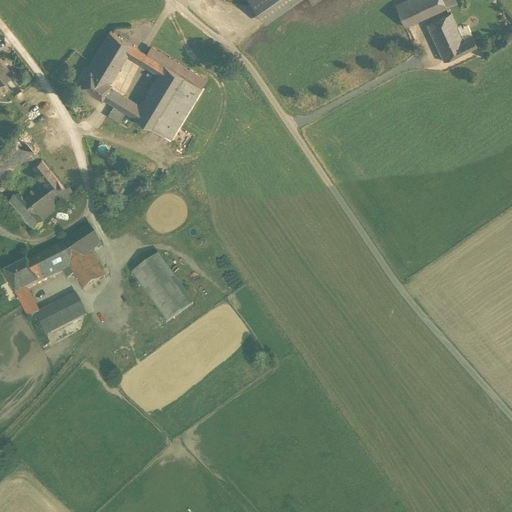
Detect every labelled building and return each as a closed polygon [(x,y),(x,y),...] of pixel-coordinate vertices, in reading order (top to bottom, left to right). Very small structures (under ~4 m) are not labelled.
[(250,0),(265,20),(293,0),(250,0)] [(409,0),(396,6),(405,26),(456,4),(454,0),(409,0)] [(437,45),(461,33),(451,13),(427,25),(437,45)] [(127,56),(133,46),(109,32),(87,69),(90,71),(110,83),(127,56)] [(461,33),(437,45),(445,61),(478,45),(473,36),(465,40),(461,33)] [(127,56),(159,75),(165,65),(147,54),(133,46),(127,56)] [(165,65),(202,87),(207,79),(151,46),(147,54),(165,65)] [(0,58),(0,83),(11,75),(12,74),(0,58)] [(202,87),(165,65),(159,75),(139,107),(133,116),(172,139),(202,87)] [(110,83),(90,71),(81,85),(102,97),(108,87),(110,83)] [(0,97),(17,83),(11,75),(0,83),(0,97)] [(113,90),(108,87),(102,97),(107,101),(113,90)] [(139,107),(113,90),(107,101),(114,105),(125,112),(133,116),(139,107)] [(119,122),(125,112),(114,105),(108,116),(119,122)] [(18,131),(0,145),(0,179),(34,151),(18,131)] [(18,202),(41,225),(73,200),(42,161),(32,168),(46,186),(28,201),(23,198),(18,202)] [(0,196),(9,207),(16,202),(5,190),(0,194),(0,196)] [(16,202),(9,207),(33,234),(42,227),(41,225),(18,202),(17,201),(16,202)] [(89,228),(60,246),(70,264),(82,257),(83,258),(89,254),(101,246),(89,228)] [(60,246),(25,263),(37,285),(63,272),(72,268),(70,264),(60,246)] [(83,258),(99,281),(105,277),(89,254),(83,258)] [(192,305),(157,256),(131,275),(167,323),(192,305)] [(99,281),(83,258),(82,257),(70,264),(72,268),(63,272),(67,280),(74,275),(84,290),(99,281)] [(25,263),(2,274),(14,296),(15,296),(25,291),(37,285),(25,263)] [(38,313),(25,291),(15,296),(27,319),(38,313)] [(76,294),(38,313),(48,336),(86,316),(76,294)] [(48,336),(38,313),(27,319),(43,348),(51,344),(48,336)]
